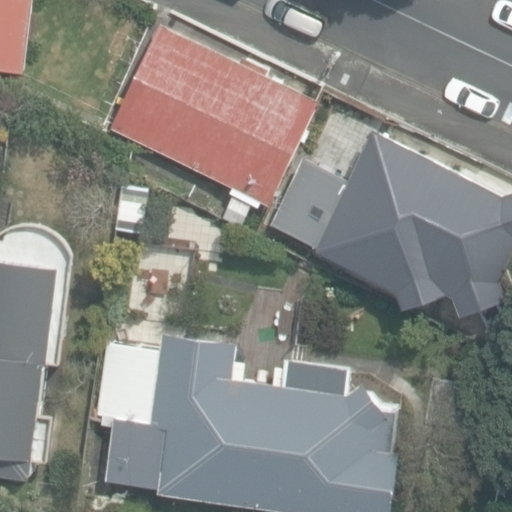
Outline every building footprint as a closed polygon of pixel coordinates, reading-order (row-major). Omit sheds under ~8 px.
[(0,0),(0,67),(27,71),(35,0),(0,0)] [(266,197),(275,201),(325,96),(270,70),(272,64),(248,53),(245,59),(165,21),(115,126),(238,183),(235,189),(263,203),(266,197)] [(461,165),(378,124),(353,176),(307,153),(274,221),(320,244),(319,247),(402,287),(408,305),(458,284),(495,209),(489,206),(491,201),(480,158),(461,165)] [(244,225),(253,205),(235,196),(226,217),(244,225)] [(0,465),(37,470),(39,455),(52,457),(59,411),(74,413),(76,400),(48,396),(53,359),(66,361),(73,282),(85,283),(87,265),(74,264),(75,249),(71,231),(50,214),(21,214),(2,223),(0,225),(0,465)] [(339,510),(352,511),(400,511),(408,444),(399,443),(404,407),(395,405),(370,373),(355,385),(358,363),(291,355),(288,379),(246,374),(248,358),(240,357),(243,338),(166,328),(156,403),(146,402),(144,416),(119,412),(111,476),(165,483),(164,488),(339,510)] [(425,441),(475,447),(509,432),(511,406),(511,386),(433,378),(425,441)]
